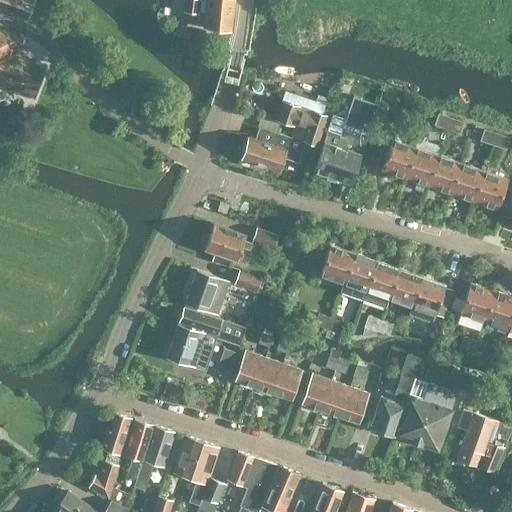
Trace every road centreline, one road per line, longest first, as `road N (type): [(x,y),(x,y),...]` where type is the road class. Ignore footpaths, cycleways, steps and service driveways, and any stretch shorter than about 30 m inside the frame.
road 1 (residential): [(454,511),(97,392)]
road 2 (residential): [(511,260),(200,173)]
road 3 (unclassified): [(97,392),(200,173)]
road 4 (unclassified): [(200,173),(239,50),(246,0)]
road 5 (unclassified): [(20,511),(97,392)]
